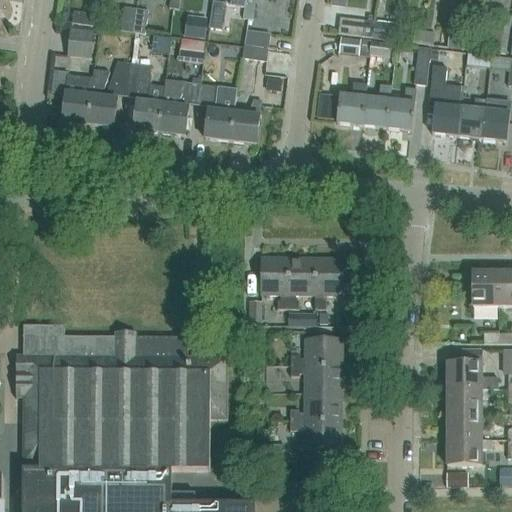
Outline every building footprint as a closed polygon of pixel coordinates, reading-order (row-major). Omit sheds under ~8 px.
[(181,0),(171,0),(170,10),(180,11),(181,0)] [(246,0),(231,0),(231,8),(245,10),(246,0)] [(255,11),(256,0),(246,0),(245,10),(255,11)] [(223,34),(226,8),(213,6),(210,32),(223,34)] [(125,10),(122,34),(145,38),(148,13),(125,10)] [(245,10),(243,21),(253,23),(255,11),(245,10)] [(93,29),(95,17),(74,14),(73,26),(93,29)] [(511,19),(498,16),(492,54),(506,56),(511,19)] [(374,24),(340,20),(338,36),(372,40),(373,28),(374,24)] [(187,22),(185,38),(204,40),(206,24),(187,22)] [(373,28),(372,40),(383,41),(396,43),(398,27),(374,24),(373,28)] [(91,62),(94,33),(70,31),(67,59),(91,62)] [(246,33),(244,47),(268,51),(270,37),(246,33)] [(413,45),(424,46),(426,34),(414,33),(413,45)] [(426,34),(424,46),(434,47),(435,35),(426,34)] [(474,37),(448,35),(447,50),(472,53),(474,37)] [(153,38),(151,54),(168,56),(171,40),(153,38)] [(339,56),(359,58),(361,42),(340,40),(339,56)] [(181,41),(180,55),(204,58),(206,44),(181,41)] [(369,60),(369,57),(371,45),(362,44),(361,59),(369,60)] [(392,48),(371,45),(369,57),(391,59),(392,48)] [(245,49),(243,62),(266,65),(268,52),(245,49)] [(418,50),(414,86),(427,88),(429,65),(431,65),(432,52),(418,50)] [(93,81),(87,127),(114,131),(118,100),(127,101),(130,68),(119,67),(105,101),(99,100),(102,93),(104,93),(111,76),(94,74),(93,81)] [(165,89),(152,87),(152,81),(149,70),(130,68),(127,101),(137,102),(134,132),(159,135),(163,107),(165,89)] [(429,108),(435,109),(433,136),(459,138),(461,111),(463,89),(445,88),(447,70),(434,68),(429,108)] [(55,74),(52,95),(66,96),(63,124),(87,127),(93,81),(68,78),(69,75),(55,74)] [(283,81),(267,79),(265,92),(281,94),(283,81)] [(165,89),(163,107),(159,135),(185,138),(188,107),(199,109),(202,88),(186,86),(165,84),(165,89)] [(364,100),(365,100),(366,87),(353,86),(351,99),(339,98),(337,122),(336,126),(362,129),(364,100)] [(231,144),(234,115),(237,92),(202,88),(199,109),(208,110),(205,140),(231,144)] [(389,103),(390,89),(379,88),(377,102),(365,100),(364,100),(362,129),(386,131),(389,103)] [(389,103),(386,131),(412,133),(414,105),(415,91),(405,90),(403,104),(389,103)] [(337,122),(339,98),(320,96),(317,120),(337,122)] [(473,112),(461,111),(459,138),(483,141),(485,113),(486,102),(474,101),(473,112)] [(486,102),(485,113),(483,141),(507,143),(511,104),(486,102)] [(234,115),(231,144),(257,147),(262,104),(254,103),(247,117),(234,115)] [(289,316),(288,263),(261,263),(261,301),(282,301),(282,307),(279,307),(279,316),(289,316)] [(296,300),(316,300),(316,263),(288,263),(289,316),(299,315),(299,307),(296,307),(296,300)] [(316,300),(316,315),(328,315),(328,306),(324,306),(324,300),(344,300),(344,263),(316,263),(316,300)] [(498,309),(511,309),(511,274),(498,275),(498,309)] [(473,309),(498,309),(498,275),(473,275),(473,309)] [(262,332),(262,308),(250,308),(250,332),(262,332)] [(330,315),(317,315),(317,328),(330,328),(330,315)] [(305,316),(288,316),(288,330),(305,330),(305,316)] [(189,359),(189,353),(188,339),(126,339),(113,339),(65,339),(65,328),(25,328),(22,328),(22,358),(15,358),(15,402),(22,402),(21,484),(22,484),(21,511),(255,511),(255,506),(249,506),(231,506),(195,506),(195,495),(171,495),(171,474),(209,474),(210,423),(228,423),(228,359),(189,359)] [(511,336),(498,337),(498,347),(511,347),(511,336)] [(483,348),(498,347),(498,337),(483,337),(483,348)] [(342,370),(342,343),(304,343),(303,362),(297,362),(297,358),(290,358),(290,370),(342,370)] [(453,367),(481,366),(481,351),(453,352),(453,367)] [(498,379),(481,380),(481,366),(453,367),(447,367),(448,391),(481,392),(498,392),(498,379)] [(342,370),(290,370),(290,380),(297,380),(297,377),(303,377),(303,397),(342,397),(342,370)] [(481,392),(448,391),(448,417),(482,417),(481,392)] [(342,397),(303,397),(302,420),(296,419),(296,415),(289,415),(288,424),(341,425),(342,397)] [(482,417),(448,417),(448,442),(482,443),(482,417)] [(341,425),(288,424),(288,435),(296,435),(296,431),(302,431),(302,452),(341,453),(341,425)] [(482,443),(448,442),(448,468),(482,468),(482,443)] [(283,448),(258,448),(258,459),(258,461),(283,461),(283,448)] [(511,471),(501,471),(501,487),(511,487),(511,471)] [(468,476),(447,476),(447,490),(468,490),(468,476)]
